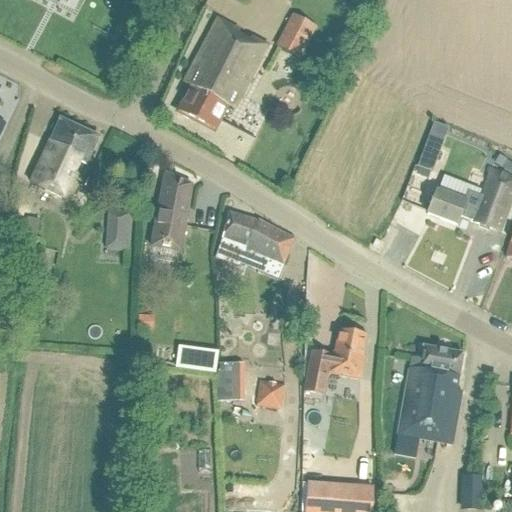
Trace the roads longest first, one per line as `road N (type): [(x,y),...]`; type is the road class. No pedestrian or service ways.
road 1 (tertiary): [(122,124),(206,168),(358,268),(511,349)]
road 2 (unclassified): [(122,124),(181,0)]
road 3 (tertiary): [(0,63),(122,124)]
